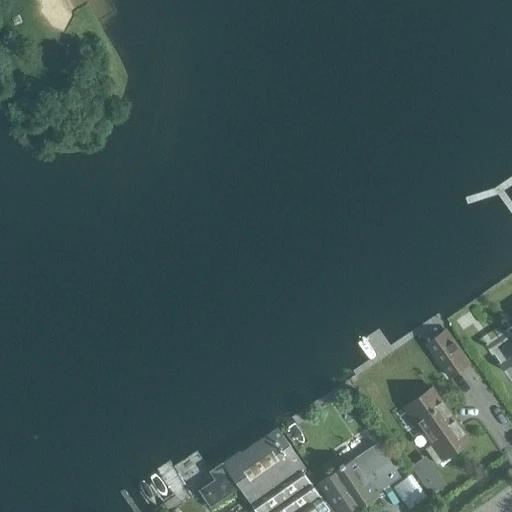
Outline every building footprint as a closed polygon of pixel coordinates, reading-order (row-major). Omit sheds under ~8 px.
[(449,376),(468,363),(445,330),(426,344),(449,376)] [(448,455),(469,440),(432,388),(405,407),(432,445),(426,449),(437,464),(448,456),(448,455)] [(333,511),(327,503),(326,504),(301,470),(305,467),(277,428),(223,465),(238,487),(255,511),(333,511)] [(340,468),(318,483),(333,506),(336,511),(344,511),(351,507),(353,510),(377,495),(375,492),(399,476),(377,444),(367,451),(354,460),(353,459),(344,466),(343,464),(339,467),(340,468)] [(210,505),(238,487),(221,464),(210,472),(215,480),(200,490),(210,505)] [(417,475),(429,491),(443,481),(431,465),(417,475)]
